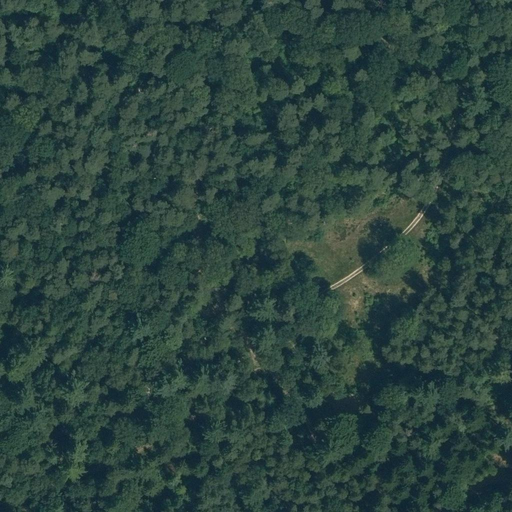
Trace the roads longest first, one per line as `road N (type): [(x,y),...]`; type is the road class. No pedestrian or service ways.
road 1 (track): [(484,85),(458,108),(418,218),(255,348)]
road 2 (track): [(264,358),(174,433),(0,507)]
road 3 (track): [(255,348),(202,266),(195,181)]
road 4 (track): [(346,511),(328,459),(264,358)]
road 5 (track): [(200,131),(210,0)]
